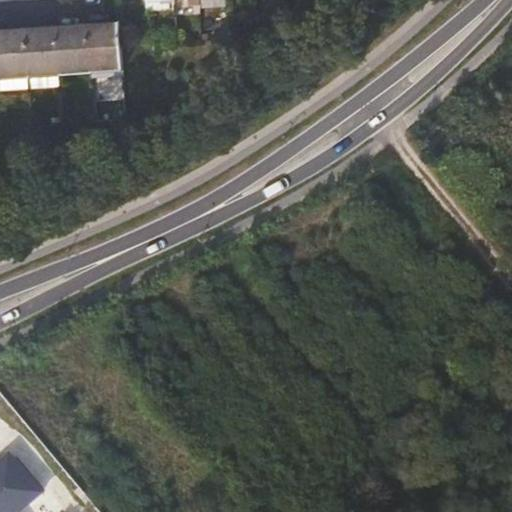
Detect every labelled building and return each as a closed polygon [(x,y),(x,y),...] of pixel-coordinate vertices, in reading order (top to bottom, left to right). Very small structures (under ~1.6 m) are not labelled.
[(87,25),(89,69),(121,67),(118,29),(118,24),(87,25)] [(87,25),(57,27),(59,71),(89,69),(87,25)] [(57,27),(25,29),(27,73),(59,71),(57,27)] [(0,30),(0,74),(27,73),(25,29),(0,30)] [(45,486),(16,454),(0,468),(0,511),(18,511),(45,486)]
